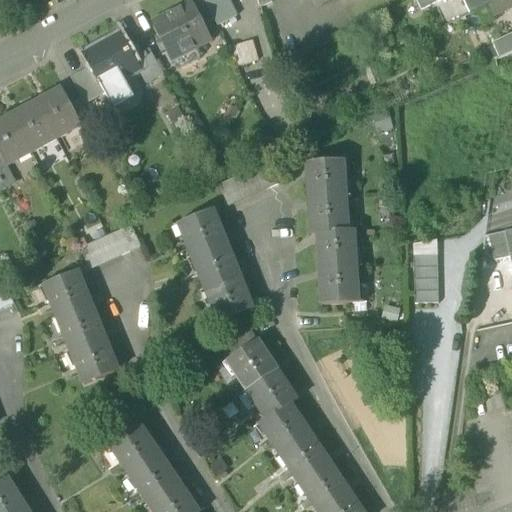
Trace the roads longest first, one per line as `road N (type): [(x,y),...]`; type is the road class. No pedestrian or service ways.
road 1 (residential): [(388,511),(295,346),(249,215)]
road 2 (residential): [(225,511),(178,440),(112,276)]
road 3 (residential): [(57,511),(0,377)]
road 4 (residential): [(0,60),(105,1)]
